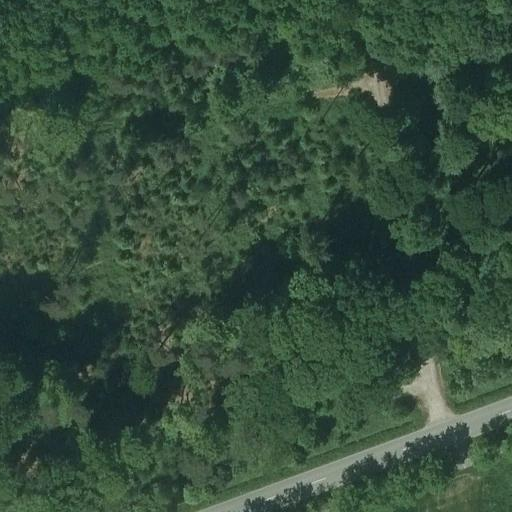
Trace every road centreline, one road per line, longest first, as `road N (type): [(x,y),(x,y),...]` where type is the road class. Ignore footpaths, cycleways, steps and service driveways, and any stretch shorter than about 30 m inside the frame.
road 1 (track): [(442,433),(349,0)]
road 2 (tertiary): [(229,511),(511,408)]
